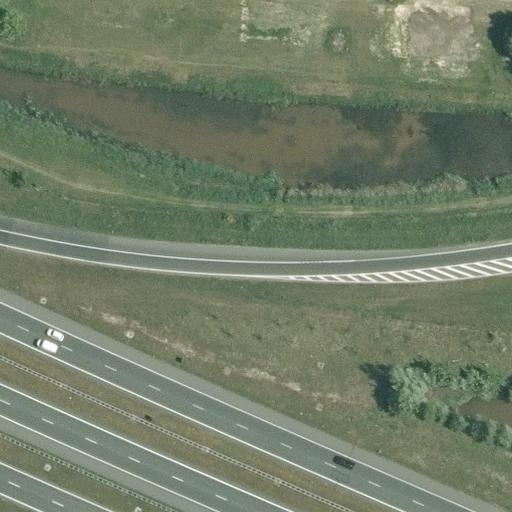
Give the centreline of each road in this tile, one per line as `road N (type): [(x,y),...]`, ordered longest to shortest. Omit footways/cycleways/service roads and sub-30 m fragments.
road 1 (motorway): [(511,249),(277,269),(138,260),(0,237)]
road 2 (motorway): [(439,511),(0,318)]
road 3 (motorway): [(0,400),(255,511)]
